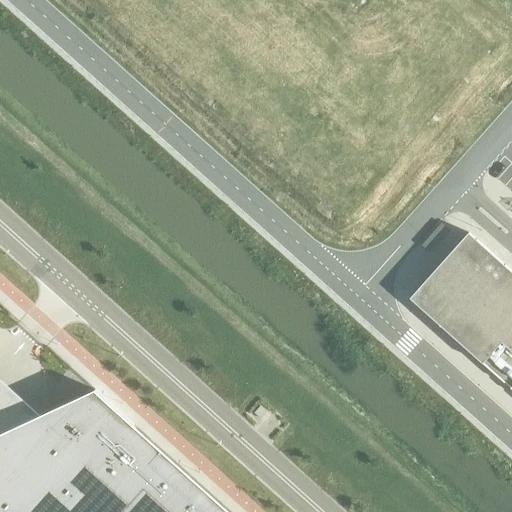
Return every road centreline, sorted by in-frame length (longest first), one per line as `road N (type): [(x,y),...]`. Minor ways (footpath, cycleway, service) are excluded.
road 1 (unclassified): [(25,0),(355,294)]
road 2 (unclassified): [(320,511),(0,223)]
road 3 (unclassified): [(355,294),(511,119)]
road 4 (unclassified): [(355,294),(511,435)]
